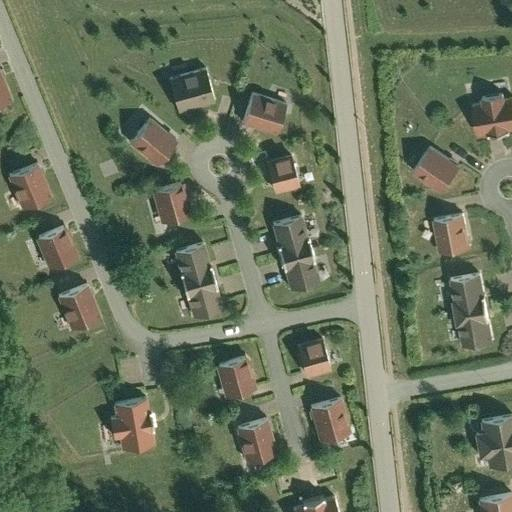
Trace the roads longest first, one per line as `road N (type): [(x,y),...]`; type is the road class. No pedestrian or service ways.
road 1 (residential): [(261,325),(144,337),(118,314),(0,15)]
road 2 (residential): [(368,301),(331,0)]
road 3 (residential): [(261,325),(221,184)]
road 4 (residential): [(378,393),(511,369)]
road 5 (residential): [(261,325),(298,453)]
road 6 (residential): [(221,184),(202,177),(199,148),(217,138),(233,145),(240,160),(234,176)]
